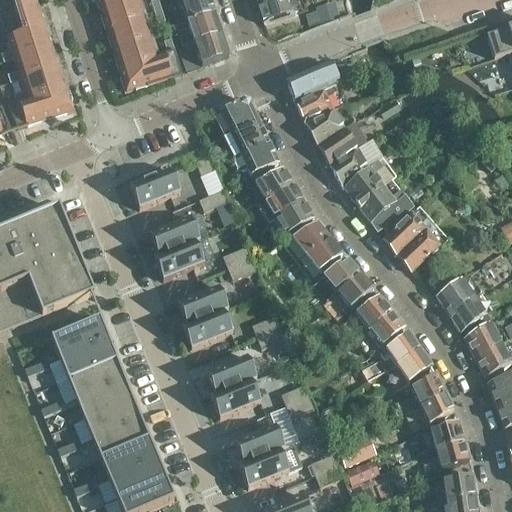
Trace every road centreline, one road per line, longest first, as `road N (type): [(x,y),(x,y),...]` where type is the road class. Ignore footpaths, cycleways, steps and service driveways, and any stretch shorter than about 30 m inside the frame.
road 1 (residential): [(258,72),(299,167),(456,366),(487,449),(497,511)]
road 2 (residential): [(222,511),(76,149)]
road 3 (residential): [(258,72),(456,5)]
road 4 (residential): [(107,137),(258,72)]
road 5 (residential): [(107,137),(65,0)]
